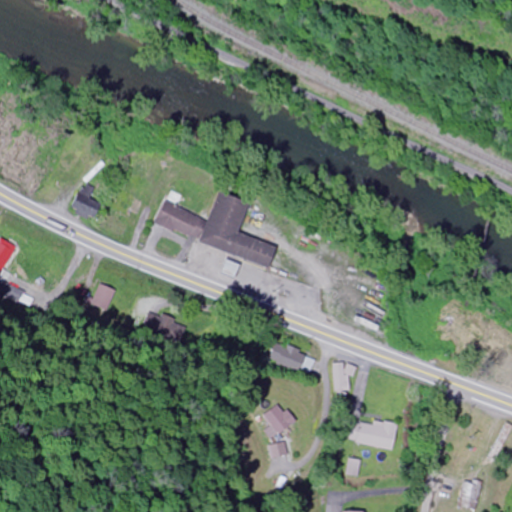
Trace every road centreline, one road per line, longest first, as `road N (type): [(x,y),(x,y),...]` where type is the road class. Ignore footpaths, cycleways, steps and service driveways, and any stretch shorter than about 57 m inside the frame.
road 1 (trunk): [(511,404),(138,260),(0,191)]
road 2 (residential): [(511,200),(123,0)]
road 3 (residential): [(445,511),(457,384)]
